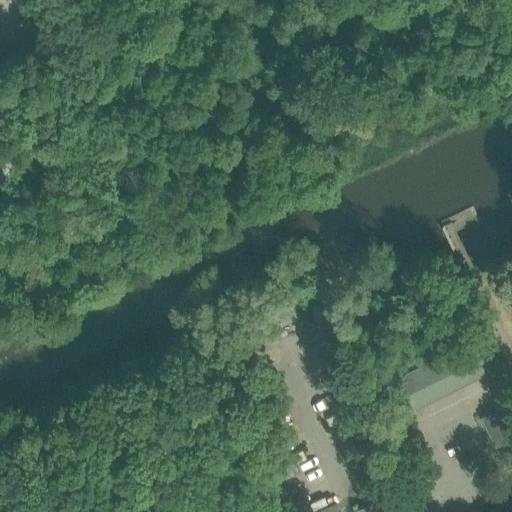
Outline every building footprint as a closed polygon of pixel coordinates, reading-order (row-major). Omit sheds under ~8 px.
[(418,404),(491,368),(476,337),(403,373),(418,404)] [(511,462),(511,409),(510,405),(485,418),(508,464),(511,462)] [(425,511),(428,511),(417,489),(395,500),(400,511),(425,511)] [(383,511),(377,499),(353,510),(354,511),(383,511)] [(511,511),(511,500),(487,511),(511,511)]
